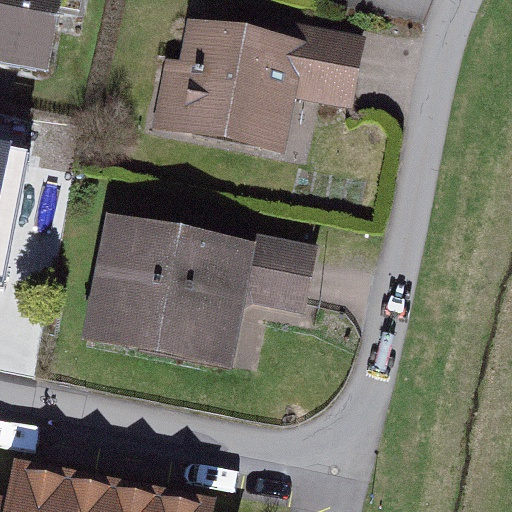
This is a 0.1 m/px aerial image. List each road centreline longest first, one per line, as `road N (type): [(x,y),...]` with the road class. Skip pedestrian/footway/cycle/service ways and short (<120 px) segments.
road 1 (residential): [(466,0),(350,469)]
road 2 (residential): [(350,469),(0,405)]
